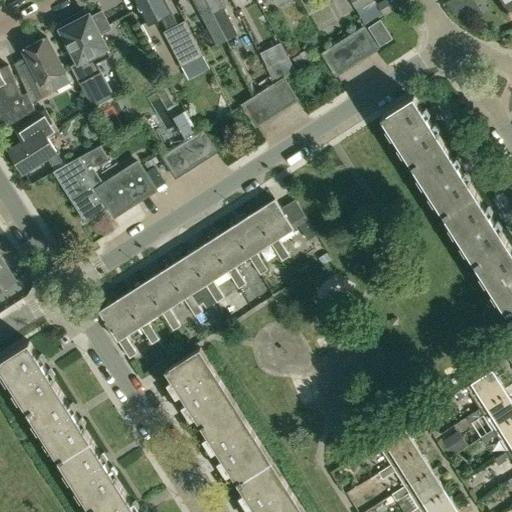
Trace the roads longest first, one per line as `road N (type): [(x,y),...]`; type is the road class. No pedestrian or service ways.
road 1 (residential): [(66,272),(104,265),(450,44)]
road 2 (residential): [(63,299),(90,326),(208,511)]
